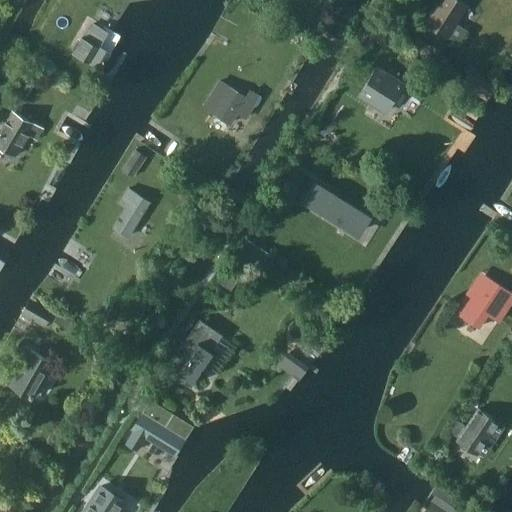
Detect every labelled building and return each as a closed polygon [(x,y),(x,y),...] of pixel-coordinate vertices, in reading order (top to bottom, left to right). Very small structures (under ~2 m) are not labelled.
[(447,36),(467,5),(459,0),(439,0),(426,22),(447,36)] [(76,52),(102,67),(110,53),(98,46),(106,32),(92,24),(76,52)] [(465,78),(491,94),(498,83),(472,66),(465,78)] [(385,111),(402,84),(377,67),(359,95),(385,111)] [(28,95),(36,83),(27,78),(20,89),(28,95)] [(221,81),(205,107),(230,122),(237,112),(246,117),(259,96),(249,90),(245,97),(221,81)] [(37,140),(43,129),(12,111),(0,131),(0,147),(15,156),(28,135),(37,140)] [(134,176),(146,159),(135,151),(123,169),(134,176)] [(315,183),(307,196),(337,215),(334,219),(353,231),(364,214),(315,183)] [(128,235),(132,229),(150,201),(129,188),(120,202),(127,206),(114,226),(128,235)] [(251,257),(257,246),(248,240),(241,251),(251,257)] [(231,290),(242,273),(232,267),(221,284),(231,290)] [(473,284),(455,311),(479,327),(488,313),(499,320),(508,307),(473,284)] [(21,314),(45,328),(54,312),(30,298),(21,314)] [(56,319),(69,329),(74,322),(61,312),(56,319)] [(178,349),(175,354),(185,361),(176,373),(191,384),(201,370),(203,367),(209,371),(219,356),(198,342),(193,348),(184,341),(178,349)] [(22,361),(9,385),(32,398),(53,361),(23,344),(16,357),(22,361)] [(458,419),(450,431),(459,437),(457,439),(472,450),(477,453),(487,439),(498,422),(478,408),(467,425),(458,419)] [(134,431),(126,444),(137,450),(145,437),(175,456),(184,441),(141,414),(131,429),(134,431)] [(117,511),(124,502),(101,486),(83,511),(117,511)]
